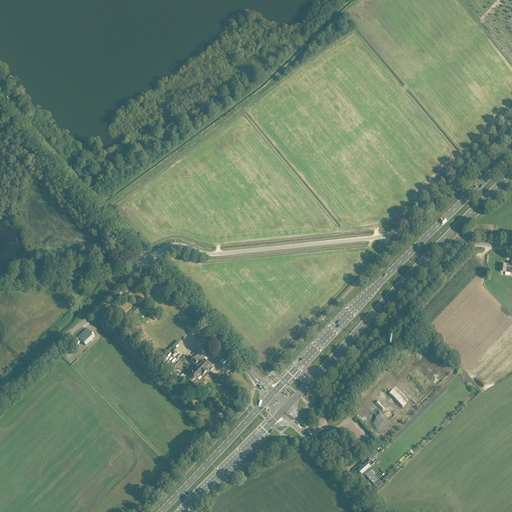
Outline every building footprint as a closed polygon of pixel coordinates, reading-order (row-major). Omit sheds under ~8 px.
[(501,272),(511,273),(511,265),(501,264),(501,272)] [(78,338),(85,346),(94,337),(86,329),(78,338)] [(198,339),(206,346),(210,342),(202,335),(198,339)] [(192,376),(191,377),(191,378),(192,379),(193,380),(195,380),(196,379),(196,378),(197,379),(201,375),(202,377),(208,371),(205,369),(209,365),(199,354),(191,362),(195,365),(197,363),(200,366),(192,374),(193,375),(192,376)] [(173,369),(170,371),(177,378),(179,376),(173,369)] [(391,443),(386,438),(377,447),(382,453),(391,443)] [(368,462),(378,454),(373,448),(364,457),(368,462)] [(367,464),(367,463),(358,471),(361,476),(364,473),(365,475),(367,474),(371,470),(369,468),(374,464),(371,460),(367,464)] [(378,479),(373,484),(378,489),(383,485),(378,479)]
